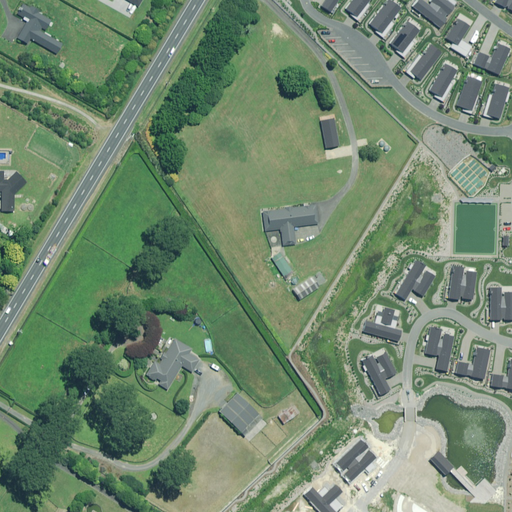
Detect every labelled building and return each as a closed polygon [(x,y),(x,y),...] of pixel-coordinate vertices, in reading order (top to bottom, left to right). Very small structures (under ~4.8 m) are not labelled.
[(16,14),(23,18),(22,20),(26,22),(17,39),(27,45),(30,40),(57,54),(62,44),(40,32),(41,29),(45,31),(51,20),(22,3),(16,14)] [(2,180),(3,172),(0,171),(0,193),(1,193),(0,211),(13,212),(14,196),(26,183),(15,173),(8,180),(2,180)] [(318,227),(315,205),(261,213),(264,232),(280,230),(282,247),(295,245),(293,228),(305,226),(305,229),(318,227)] [(279,253),(271,259),(286,281),(293,276),(290,272),(291,271),(279,253)] [(145,375),(153,380),(154,378),(161,382),(159,385),(167,390),(181,367),(191,373),(200,359),(189,353),(191,350),(174,339),(165,354),(162,352),(160,357),(163,359),(159,365),(153,362),(145,375)] [(262,419),(237,394),(219,412),(244,437),(262,419)] [(300,413),(294,405),(287,411),(293,419),(300,413)] [(429,460),(444,475),(448,471),(453,466),(439,450),(429,460)]
